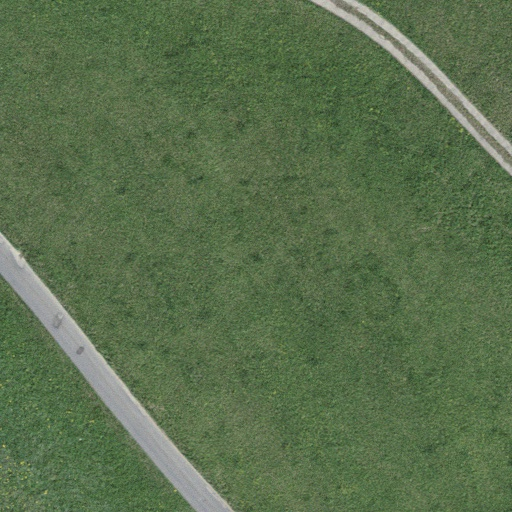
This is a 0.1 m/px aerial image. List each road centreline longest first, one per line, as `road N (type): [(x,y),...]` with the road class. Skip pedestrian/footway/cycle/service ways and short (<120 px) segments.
road 1 (unclassified): [(0,256),(212,511)]
road 2 (track): [(511,160),(366,17),(329,0)]
